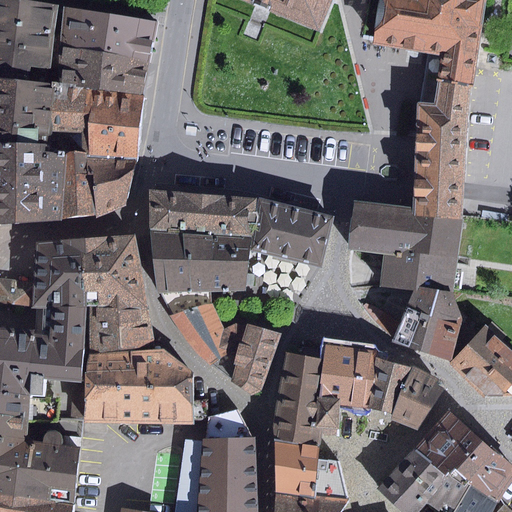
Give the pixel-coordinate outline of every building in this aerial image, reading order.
[(63,7),(18,0),(0,0),(0,142),(48,144),(52,83),(57,80),(59,47),(63,7)] [(240,0),(318,32),(331,0),(240,0)] [(437,80),(472,85),(485,0),(378,0),(372,44),(429,53),(417,104),(434,105),(437,80)] [(158,23),(63,7),(59,47),(150,61),(158,23)] [(150,61),(59,47),(57,80),(144,94),(150,61)] [(412,217),(462,220),(472,85),(437,80),(434,105),(417,104),(412,210),(412,217)] [(138,157),(144,96),(52,83),(48,144),(47,149),(67,150),(91,153),(138,157)] [(0,142),(0,223),(61,219),(67,150),(47,149),(48,144),(0,142)] [(96,215),(91,153),(67,150),(61,219),(96,215)] [(96,215),(96,218),(127,205),(138,157),(91,153),(96,215)] [(149,229),(245,235),(246,223),(248,198),(149,190),(149,229)] [(259,199),(248,198),(246,223),(255,224),(259,199)] [(332,217),(259,199),(255,224),(254,236),(251,252),(320,268),(332,217)] [(417,287),(452,293),(462,220),(412,217),(412,210),(355,202),(349,250),(385,255),(380,286),(416,291),(417,287)] [(251,252),(254,236),(245,235),(149,229),(159,294),(162,294),(175,316),(212,304),(210,292),(245,292),(251,252)] [(134,235),(86,239),(89,307),(148,308),(134,235)] [(86,239),(35,242),(35,282),(35,308),(86,306),(89,307),(86,239)] [(0,279),(0,303),(35,308),(35,282),(0,279)] [(451,361),(462,320),(452,293),(417,287),(416,291),(407,308),(392,343),(451,361)] [(0,391),(31,396),(42,396),(44,378),(81,382),(86,306),(35,308),(0,303),(0,391)] [(175,316),(171,317),(198,354),(211,366),(251,396),(262,390),(282,334),(246,323),(245,326),(236,323),(224,328),(212,304),(175,316)] [(163,350),(148,308),(89,307),(86,355),(163,350)] [(511,349),(486,325),(451,362),(488,398),(511,397),(511,349)] [(323,359),(317,393),(340,401),(369,408),(375,358),(376,352),(325,346),(323,359)] [(193,373),(163,350),(86,355),(84,383),(84,398),(83,418),(83,424),(193,425),(193,373)] [(274,428),(274,442),(318,446),(319,438),(320,429),(338,431),(340,401),(317,393),(323,359),(286,351),(274,428)] [(412,367),(375,358),(369,408),(391,413),(412,367)] [(448,386),(412,367),(391,413),(390,418),(417,431),(448,386)] [(0,391),(0,414),(27,419),(31,397),(31,396),(0,391)] [(71,417),(83,418),(84,398),(72,398),(71,417)] [(511,472),(511,462),(452,408),(425,438),(470,484),(475,478),(498,502),(511,472)] [(71,511),(81,450),(61,447),(62,441),(60,436),(57,431),(52,430),(45,433),(42,438),(42,444),(24,441),(27,419),(0,414),(0,508),(25,511),(71,511)] [(258,511),(256,437),(185,438),(174,511),(258,511)] [(454,511),(470,484),(425,438),(378,480),(410,511),(435,501),(446,511),(454,511)] [(274,442),(276,493),(311,496),(345,499),(338,462),(317,461),(318,446),(274,442)] [(492,511),(498,502),(475,478),(470,484),(454,511),(492,511)] [(273,511),(338,511),(345,499),(311,496),(276,493),(273,511)]
